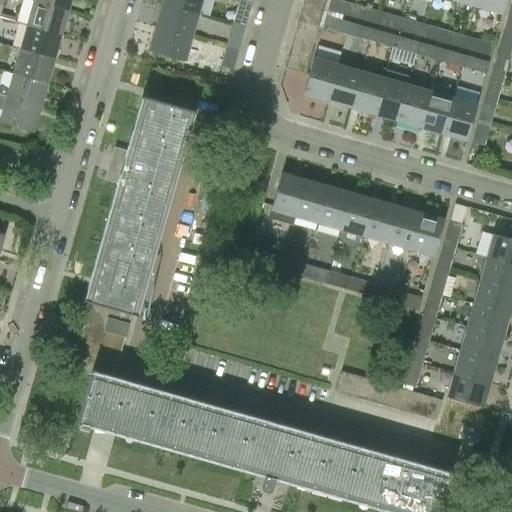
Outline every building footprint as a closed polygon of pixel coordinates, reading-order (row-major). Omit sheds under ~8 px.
[(33,0),(34,1),(67,10),(70,0),(33,0)] [(201,0),(162,0),(162,3),(198,14),(201,0)] [(321,17),(324,6),(304,0),(301,11),(321,17)] [(339,0),(329,0),(327,9),(343,14),(346,2),(339,0)] [(480,0),(479,6),(502,13),(505,0),(480,0)] [(67,10),(34,1),(27,24),(60,34),(67,10)] [(198,14),(162,3),(155,26),(191,37),(198,14)] [(354,4),(351,16),(374,23),(377,11),(354,4)] [(244,26),(249,10),(237,7),(233,23),(244,26)] [(327,9),(325,15),(326,15),(341,19),(343,14),(327,9)] [(318,28),(321,17),(301,11),(298,22),(318,28)] [(377,11),(374,23),(397,29),(400,18),(377,11)] [(325,15),(322,28),(338,32),(341,19),(326,15),(325,15)] [(400,18),(397,29),(420,36),(424,24),(400,18)] [(315,39),(318,28),(298,22),(294,34),(315,39)] [(369,41),(372,28),(349,22),(346,35),(369,41)] [(60,34),(27,24),(20,48),(54,58),(60,34)] [(424,24),(420,36),(443,43),(447,31),(424,24)] [(191,37),(155,26),(148,50),(184,60),(191,37)] [(511,45),(511,28),(505,26),(498,49),(510,53),(511,45)] [(392,48),(396,35),(372,28),(369,41),(392,48)] [(238,50),(242,34),(231,30),(226,46),(238,50)] [(447,31),(443,43),(466,49),(470,37),(447,31)] [(311,51),(315,39),(294,34),(291,45),(311,51)] [(415,54),(419,42),(396,35),(392,48),(415,54)] [(490,56),(493,44),(470,37),(466,49),(490,56)] [(438,61),(442,48),(419,42),(415,54),(438,61)] [(308,62),(311,51),(291,45),(288,56),(308,62)] [(54,58),(20,48),(13,72),(47,81),(54,58)] [(461,67),(465,55),(442,48),(438,61),(461,67)] [(510,53),(498,49),(492,72),(503,76),(510,53)] [(231,73),(236,57),(224,54),(220,70),(231,73)] [(485,74),(488,62),(465,55),(461,67),(485,74)] [(305,73),(308,62),(288,56),(285,67),(305,73)] [(327,101),(337,65),(313,58),(303,94),(327,101)] [(350,107),(360,71),(337,65),(327,101),(350,107)] [(386,70),(383,78),(373,114),(396,120),(406,84),(409,76),(386,70)] [(373,114),(383,78),(360,71),(350,107),(373,114)] [(47,81),(13,72),(8,88),(0,85),(0,93),(40,105),(47,81)] [(503,76),(492,72),(485,95),(497,99),(503,76)] [(419,127),(430,91),(406,84),(396,120),(419,127)] [(442,134),(453,98),(441,94),(443,90),(442,88),(432,85),(430,91),(419,127),(442,134)] [(0,116),(0,117),(0,120),(33,130),(40,105),(0,93),(0,116)] [(497,99),(485,95),(478,118),(490,122),(497,99)] [(115,147),(108,169),(105,179),(123,184),(94,285),(87,313),(129,324),(190,109),(148,97),(132,152),(115,147)] [(453,98),(442,134),(466,140),(476,104),(453,98)] [(483,145),(488,129),(490,122),(478,118),(472,142),(483,145)] [(295,215),(305,179),(281,173),(271,208),(268,218),(292,225),(295,215)] [(318,222),(328,186),(305,179),(295,215),(318,222)] [(341,228),(351,193),(328,186),(318,222),(341,228)] [(364,235),(374,199),(351,193),(341,228),(364,235)] [(387,242),(397,206),(374,199),(364,235),(387,242)] [(410,248),(420,212),(397,206),(387,242),(410,248)] [(420,212),(410,248),(434,255),(444,219),(420,212)] [(450,221),(445,237),(443,244),(454,248),(456,240),(461,224),(450,221)] [(486,257),(511,264),(511,238),(493,233),(486,257)] [(436,268),(448,271),(454,248),(443,244),(436,268)] [(259,251),(256,262),(279,269),(283,257),(259,251)] [(302,276),(306,264),(283,257),(279,269),(302,276)] [(480,280),(511,289),(511,264),(486,257),(480,280)] [(325,282),(329,271),(306,264),(302,276),(325,282)] [(430,291),(441,294),(448,271),(436,268),(430,291)] [(348,289),(352,277),(329,271),(325,282),(348,289)] [(398,290),(400,283),(378,276),(376,284),(375,284),(371,296),(394,302),(398,290)] [(371,296),(375,284),(352,277),(348,289),(371,296)] [(473,303),(509,313),(511,302),(511,289),(480,280),(473,303)] [(418,309),(421,297),(398,290),(394,302),(418,309)] [(423,314),(435,317),(441,294),(430,291),(423,314)] [(467,326),(502,336),(509,313),(473,303),(467,326)] [(71,369),(91,375),(113,381),(121,353),(124,340),(129,324),(87,313),(71,369)] [(416,337),(428,340),(435,317),(423,314),(416,337)] [(460,349),(496,359),(502,336),(467,326),(460,349)] [(410,360),(422,363),(428,340),(416,337),(410,360)] [(453,372),(489,382),(496,359),(460,349),(453,372)] [(410,360),(403,384),(415,387),(422,363),(410,360)] [(343,393),(348,373),(341,371),(335,391),(343,393)] [(489,382),(453,372),(447,396),(482,406),(489,382)] [(348,373),(343,393),(354,396),(360,376),(348,373)] [(414,511),(440,511),(450,477),(284,429),(113,381),(91,375),(79,417),(96,421),(107,425),(117,428),(244,464),(257,467),(252,485),(269,490),(285,495),(290,477),(302,480),(414,511)] [(360,376),(354,396),(366,400),(372,380),(360,376)] [(372,380),(366,400),(378,403),(384,383),(372,380)] [(389,406),(395,386),(384,383),(378,403),(389,406)] [(401,410),(407,390),(395,386),(389,406),(401,410)] [(407,390),(401,410),(413,413),(419,393),(407,390)] [(419,393),(413,413),(424,417),(430,396),(419,393)] [(430,396),(424,417),(436,420),(442,400),(430,396)] [(469,410),(445,404),(441,418),(465,424),(469,410)]
